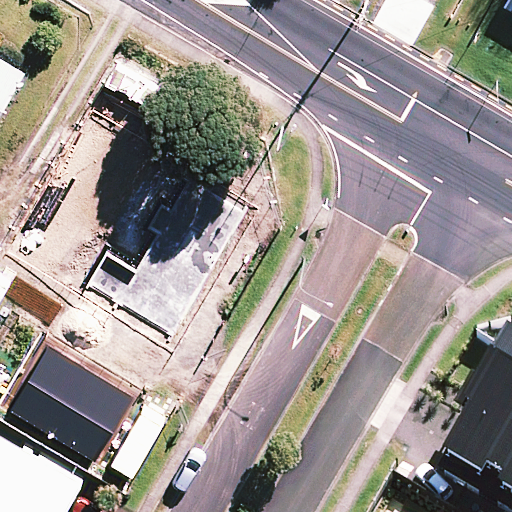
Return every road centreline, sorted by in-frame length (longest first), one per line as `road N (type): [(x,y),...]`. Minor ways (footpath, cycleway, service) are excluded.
road 1 (residential): [(189,511),(416,118)]
road 2 (residential): [(495,163),(290,511)]
road 3 (tertiary): [(214,0),(416,118)]
